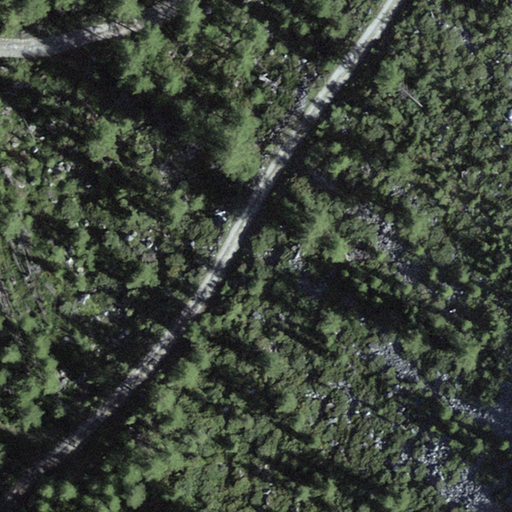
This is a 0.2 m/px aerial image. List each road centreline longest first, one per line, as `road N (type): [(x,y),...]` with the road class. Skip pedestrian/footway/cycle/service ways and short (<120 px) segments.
road 1 (track): [(392,0),(315,101),(138,378),(0,510)]
road 2 (track): [(0,51),(27,52),(198,0)]
